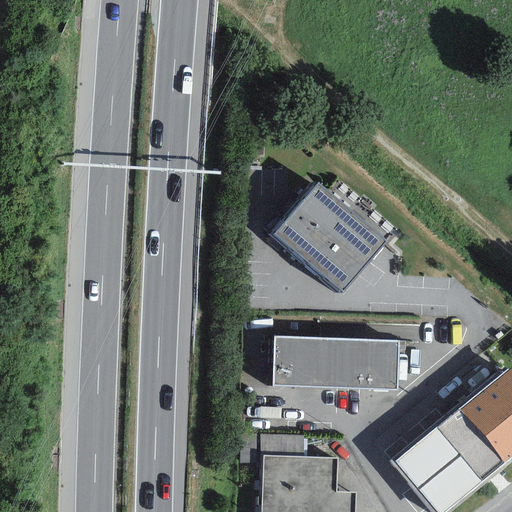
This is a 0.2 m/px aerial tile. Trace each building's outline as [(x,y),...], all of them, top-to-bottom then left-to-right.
[(386,241),(317,183),(274,234),(343,292),(386,241)] [(398,341),(273,336),(271,386),(396,390),(398,341)] [(511,367),(502,374),(499,370),(389,461),(431,511),(449,511),(511,460),(511,367)] [(256,434),(238,434),(238,464),(255,464),(256,434)] [(263,456),(302,457),(303,436),(260,435),(259,456),(263,456)] [(302,457),(263,456),(261,511),(353,511),(355,493),(336,492),(337,458),(302,457)]
